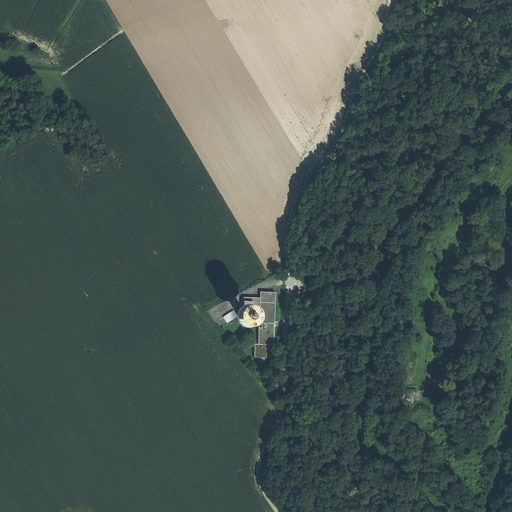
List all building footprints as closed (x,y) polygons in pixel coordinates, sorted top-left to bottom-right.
[(275,292),(260,292),(259,298),(259,302),(275,302),(275,292)] [(245,322),(259,323),(259,302),(259,298),(243,297),(243,312),(244,312),(245,313),(246,314),(246,315),(246,316),(246,317),(246,318),(245,319),(245,322)] [(259,323),(274,323),(275,302),(259,302),(259,323)] [(232,311),(223,317),(227,323),(236,317),(232,311)] [(274,323),(259,323),(258,344),(266,345),(273,345),(274,323)] [(266,358),(266,345),(258,344),(254,344),(254,357),(266,358)]
